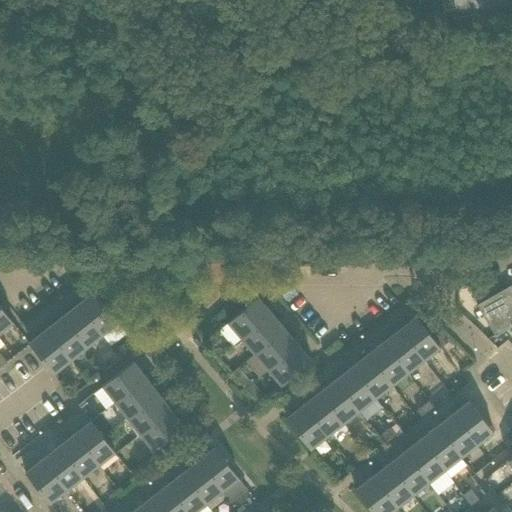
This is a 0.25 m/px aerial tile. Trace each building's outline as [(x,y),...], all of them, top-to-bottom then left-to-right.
[(33,120),(0,119),(0,193),(32,194),(33,120)] [(479,304),(496,335),(511,325),(511,287),(511,286),(489,299),(479,304)] [(479,304),(489,299),(483,289),(473,295),(479,304)] [(119,322),(94,291),(93,291),(94,292),(79,304),(103,334),(118,322),(119,322)] [(259,297),(258,296),(228,322),(229,323),(229,322),(242,338),(272,313),(259,297)] [(62,316),(87,347),(103,334),(79,304),(62,316)] [(13,323),(14,322),(0,305),(0,332),(12,323),(13,323)] [(255,353),(285,328),(272,313),(242,338),(255,353)] [(46,329),(71,359),(87,347),(62,316),(46,329)] [(416,316),(415,316),(415,317),(399,330),(423,360),(439,348),(440,347),(416,316)] [(142,334),(130,319),(122,325),(133,340),(142,334)] [(255,353),(268,368),(298,344),(285,328),(255,353)] [(29,342),(31,344),(54,373),(55,372),(54,372),(71,359),(46,329),(30,341),(29,342)] [(407,373),(423,360),(399,330),(383,342),(407,373)] [(440,330),(439,332),(432,337),(440,347),(449,341),(444,334),(440,330)] [(221,339),(216,332),(206,340),(207,341),(211,347),(221,339)] [(130,348),(124,342),(117,348),(122,354),(130,348)] [(391,385),(407,373),(383,342),(367,355),(391,385)] [(312,359),(311,359),(298,344),(268,368),(282,384),(281,384),(282,385),(312,359)] [(351,367),(375,398),(391,385),(367,355),(351,367)] [(134,362),(135,362),(134,361),(103,385),(103,386),(104,386),(116,402),(147,378),(134,362)] [(246,389),(253,383),(239,367),(232,373),(246,389)] [(359,410),(375,398),(351,367),(335,380),(359,410)] [(116,402),(129,418),(159,394),(147,378),(116,402)] [(343,423),(359,410),(335,380),(319,392),(343,423)] [(246,389),(259,404),(259,405),(266,399),(253,383),(246,389)] [(327,435),(343,423),(319,392),(303,405),(327,435)] [(129,418),(141,434),(171,410),(159,394),(129,418)] [(83,410),(90,405),(85,400),(79,405),(83,410)] [(469,400),(468,401),(452,414),(476,444),(492,432),(493,431),(469,400)] [(423,418),(436,409),(429,401),(417,410),(423,418)] [(303,405),(287,417),(286,417),(311,449),(312,448),(311,448),(327,435),(303,405)] [(184,425),(184,426),(171,410),(141,434),(153,450),(154,451),(185,426),(184,425)] [(460,457),(476,444),(452,414),(436,426),(460,457)] [(91,420),(90,421),(74,434),(98,465),(114,452),(115,453),(115,452),(91,420)] [(444,469),(460,457),(436,426),(420,439),(444,469)] [(387,446),(399,437),(391,427),(380,436),(387,446)] [(58,446),(82,477),(98,465),(74,434),(58,446)] [(428,482),(444,469),(420,439),(404,451),(428,482)] [(67,490),(82,477),(58,446),(42,459),(67,490)] [(240,478),(215,447),(214,448),(198,460),(222,491),(231,502),(247,489),(239,479),(240,478)] [(412,494),(428,482),(404,451),(388,464),(412,494)] [(51,502),(67,490),(42,459),(27,471),(26,471),(25,472),(50,503),(51,502)] [(206,504),(222,491),(198,460),(182,473),(206,504)] [(396,507),(412,494),(388,464),(372,476),(396,507)] [(166,485),(186,511),(195,511),(206,504),(182,473),(166,485)] [(356,488),(356,489),(355,489),(373,511),(389,511),(396,507),(372,476),(356,489),(356,488)] [(150,498),(161,511),(186,511),(166,485),(150,498)] [(479,500),(471,489),(463,494),(472,505),(479,500)] [(134,510),(135,511),(161,511),(150,498),(134,510)] [(460,511),(461,511),(469,507),(463,500),(456,506),(460,511)] [(238,511),(244,507),(240,501),(233,506),(238,511)] [(101,511),(102,511),(96,503),(84,511),(101,511)]
